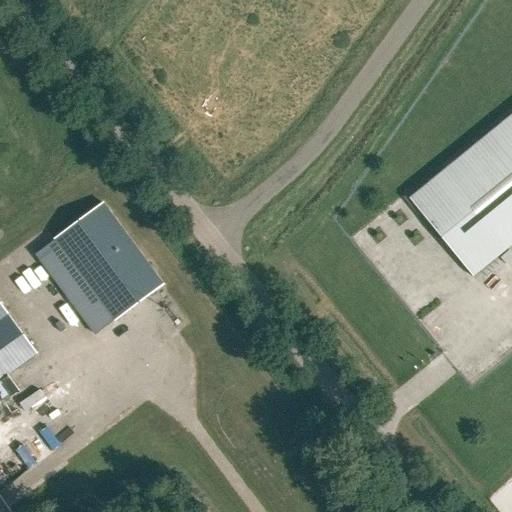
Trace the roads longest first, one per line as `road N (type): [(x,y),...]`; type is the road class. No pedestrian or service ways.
road 1 (tertiary): [(432,511),(211,240)]
road 2 (unclassified): [(211,240),(321,137),(421,0)]
road 3 (tertiary): [(211,240),(15,0)]
road 4 (residential): [(259,511),(180,408)]
